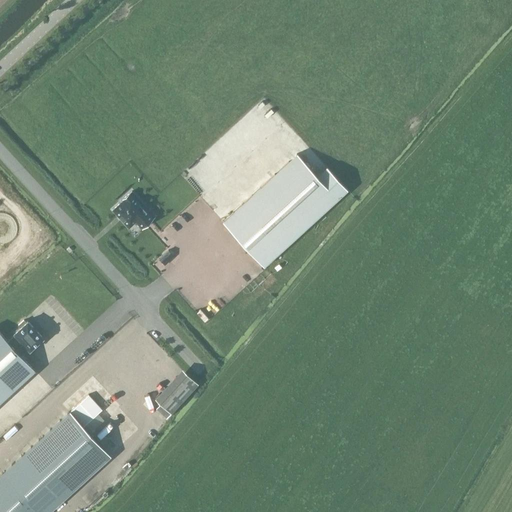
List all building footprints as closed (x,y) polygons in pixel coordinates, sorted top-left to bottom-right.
[(263,265),(337,198),(297,154),(223,221),(263,265)] [(123,200),(113,210),(129,227),(138,219),(144,226),(155,216),(132,191),(123,199),(123,200)] [(0,332),(0,402),(35,370),(21,355),(28,349),(29,350),(43,338),(27,320),(25,322),(24,320),(18,325),(20,327),(13,333),(15,334),(8,341),(0,332)] [(186,364),(156,392),(172,408),(201,380),(186,364)] [(92,377),(63,403),(70,411),(110,455),(139,429),(92,377)] [(33,405),(23,414),(27,419),(38,410),(33,405)] [(70,411),(0,474),(0,511),(48,511),(110,455),(70,411)]
